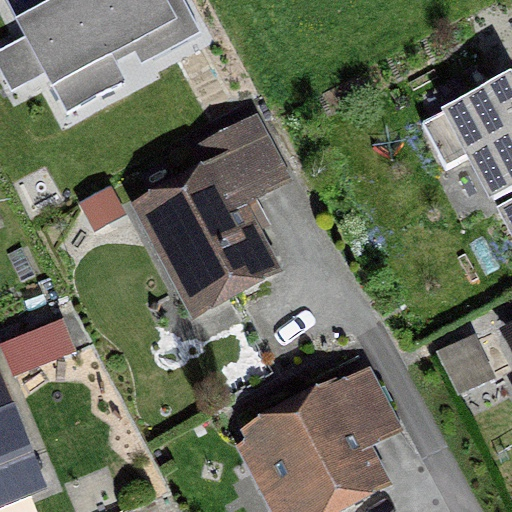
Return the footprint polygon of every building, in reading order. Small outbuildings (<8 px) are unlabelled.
[(189,11),(182,0),(74,0),(0,43),(0,72),(21,109),(189,11)] [(511,90),(508,83),(442,118),(496,216),(500,214),(511,235),(511,90)] [(246,196),(277,179),(249,126),(199,152),(210,174),(138,213),(192,315),(267,275),(223,194),(240,185),(246,196)] [(0,353),(10,379),(57,359),(46,333),(0,352),(0,353)] [(0,501),(37,487),(0,395),(0,501)] [(287,511),(329,511),(375,488),(326,398),(249,440),(287,511)]
